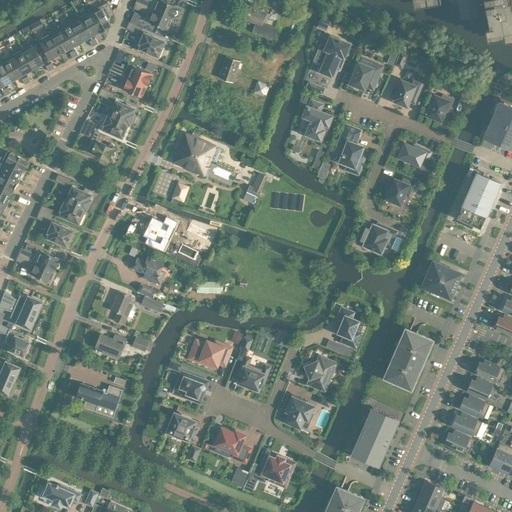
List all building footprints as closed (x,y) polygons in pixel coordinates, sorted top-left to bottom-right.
[(176,9),(177,6),(163,0),(152,0),(152,1),(152,2),(150,1),(150,0),(148,0),(137,0),(136,2),(172,17),(174,15),(175,15),(177,14),(178,12),(177,10),(176,9)] [(279,0),(276,7),(283,9),(285,3),(279,0)] [(476,0),(457,0),(461,19),(479,16),(479,12),(487,10),(486,4),(478,6),(476,0)] [(511,0),(484,0),(486,4),(487,10),(492,36),(511,32),(511,0)] [(115,14),(107,1),(91,11),(89,8),(88,9),(100,31),(111,25),(107,18),(115,14)] [(134,8),(145,12),(147,13),(147,14),(146,16),(146,17),(146,19),(148,20),(149,21),(161,26),(161,28),(162,29),(163,30),(165,30),(166,28),(167,29),(172,17),(136,2),(134,8)] [(266,12),(243,3),(238,16),(257,23),(253,32),(269,39),(273,27),(262,23),(266,12)] [(87,9),(88,12),(80,17),(90,36),(100,31),(88,9),(87,9)] [(71,22),(69,19),(68,20),(80,42),(90,36),(80,17),(71,22)] [(40,18),(30,24),(34,31),(44,25),(40,18)] [(67,21),(69,23),(60,28),(71,47),(80,42),(68,20),(67,21)] [(129,22),(126,28),(140,34),(142,27),(129,22)] [(51,33),(50,31),(48,31),(61,53),(71,47),(60,28),(51,33)] [(40,40),(50,59),(61,53),(48,31),(47,32),(49,34),(40,40)] [(145,32),(140,43),(142,43),(140,48),(156,55),(156,56),(159,57),(163,47),(162,46),(164,41),(145,32)] [(349,44),(331,36),(321,61),(324,63),(321,71),(332,75),(338,61),(342,62),(349,44)] [(43,63),(32,44),(23,49),(22,46),(21,47),(33,68),(43,63)] [(20,47),(21,50),(12,55),(23,74),(33,68),(21,47),(20,47)] [(395,65),(402,67),(408,54),(401,51),(395,65)] [(4,60),(2,57),(1,58),(13,80),(23,74),(12,55),(4,60)] [(240,61),(227,56),(219,77),(233,82),(240,61)] [(409,61),(411,62),(415,64),(418,59),(411,56),(409,61)] [(0,58),(1,61),(0,61),(0,79),(3,85),(13,80),(1,58),(0,58)] [(156,65),(148,62),(146,67),(153,71),(156,65)] [(364,89),(367,83),(367,82),(368,80),(368,79),(375,82),(382,66),(374,63),(372,68),(359,62),(350,83),(352,83),(352,84),(364,89)] [(423,68),(433,73),(436,67),(425,62),(423,68)] [(124,68),(114,63),(111,69),(147,85),(148,82),(150,82),(151,81),(152,80),(152,78),(150,77),(152,73),(134,66),(132,65),(130,65),(129,65),(128,67),(127,68),(126,69),(124,68)] [(108,75),(119,80),(119,79),(122,80),(121,81),(121,83),(120,85),(121,86),(122,87),(124,88),(135,93),(135,95),(136,97),(138,97),(140,97),(141,96),(142,96),(147,85),(111,69),(108,75)] [(437,77),(447,81),(450,73),(440,69),(437,77)] [(460,77),(454,91),(462,95),(468,81),(460,77)] [(416,100),(423,82),(414,78),(412,84),(401,80),(394,98),(396,99),(395,101),(407,106),(410,98),(416,100)] [(309,81),(306,88),(322,94),(325,88),(309,81)] [(115,94),(102,88),(99,94),(112,100),(115,94)] [(441,120),(447,104),(451,106),(454,98),(443,94),(442,98),(435,96),(434,97),(432,97),(429,103),(431,104),(427,114),(432,116),(431,118),(438,121),(439,119),(441,120)] [(128,123),(129,124),(134,113),(132,113),(134,108),(118,101),(119,100),(116,99),(111,109),(112,110),(110,114),(128,123)] [(307,108),(312,110),(308,118),(314,120),(312,124),(310,124),(306,134),(308,135),(308,134),(319,139),(320,139),(324,129),(322,128),(324,124),(328,126),(332,116),(320,111),(322,104),(311,100),(309,106),(307,106),(307,108)] [(511,105),(500,100),(485,135),(511,147),(511,105)] [(122,138),(127,128),(126,127),(128,123),(110,114),(109,113),(104,124),(106,124),(104,129),(120,136),(119,137),(122,138)] [(96,131),(99,125),(86,119),(83,125),(96,131)] [(346,124),(338,145),(345,148),(340,161),(348,164),(347,169),(358,173),(363,161),(358,159),(363,146),(355,144),(361,130),(346,124)] [(100,133),(96,131),(83,125),(80,132),(90,136),(91,136),(93,137),(92,138),(89,145),(88,147),(88,148),(89,150),(90,151),(92,152),(110,160),(111,157),(113,157),(115,156),(115,154),(115,152),(113,151),(115,148),(114,148),(114,146),(113,144),(112,143),(110,144),(109,145),(97,140),(100,133)] [(186,133),(174,162),(205,175),(211,160),(216,163),(222,149),(217,146),(186,133)] [(401,145),(398,152),(401,153),(399,156),(419,164),(416,170),(430,176),(437,159),(429,156),(431,151),(420,146),(419,149),(405,143),(403,146),(401,145)] [(319,149),(316,155),(322,157),(324,152),(319,149)] [(28,160),(8,150),(2,161),(23,171),(28,160)] [(441,155),(438,163),(443,165),(447,158),(441,155)] [(23,171),(2,161),(0,166),(0,173),(17,182),(23,171)] [(327,171),(320,168),(317,175),(324,178),(327,171)] [(456,217),(481,228),(490,207),(490,206),(500,182),(477,171),(466,196),(456,217)] [(17,182),(0,173),(0,186),(12,193),(17,182)] [(250,185),(247,191),(258,196),(267,176),(262,173),(255,188),(250,185)] [(58,174),(55,180),(69,186),(71,180),(58,174)] [(415,180),(403,174),(400,180),(395,178),(394,180),(391,179),(385,194),(387,195),(386,197),(392,200),(391,203),(397,205),(398,203),(400,204),(405,194),(408,195),(415,180)] [(172,197),(183,201),(189,186),(178,182),(172,197)] [(85,209),(86,210),(87,209),(86,209),(90,200),(91,199),(89,198),(91,194),(75,187),(75,186),(72,185),(68,195),(69,196),(67,200),(67,201),(85,208),(85,209)] [(12,193),(0,186),(0,200),(6,204),(12,193)] [(62,210),(61,215),(77,222),(76,223),(79,224),(84,214),(83,213),(85,209),(85,208),(67,201),(67,200),(65,199),(65,200),(61,209),(61,210),(62,210)] [(55,211),(42,205),(39,211),(52,217),(55,211)] [(36,218),(50,223),(52,217),(39,211),(36,218)] [(146,228),(143,234),(148,236),(145,242),(165,251),(179,221),(166,215),(164,221),(152,215),(149,222),(148,221),(148,222),(149,223),(148,224),(147,227),(146,226),(145,227),(146,228)] [(50,233),(48,237),(64,244),(64,245),(67,246),(71,236),(70,235),(73,230),(53,222),(48,232),(50,233)] [(389,248),(397,231),(387,227),(386,229),(373,224),(372,226),(364,222),(359,235),(367,238),(364,245),(371,248),(373,250),(374,249),(381,252),(384,245),(389,248)] [(190,223),(187,230),(196,234),(199,227),(190,223)] [(32,253),(21,248),(19,254),(55,270),(56,267),(58,267),(59,266),(60,264),(60,263),(58,261),(60,258),(41,250),(41,251),(40,250),(38,250),(37,250),(35,252),(35,253),(34,254),(32,253)] [(28,268),(28,270),(29,271),(30,272),(32,273),(43,278),(43,280),(44,282),(46,282),(47,282),(49,280),(50,281),(55,270),(19,254),(16,260),(27,265),(27,264),(29,265),(29,266),(28,268)] [(164,277),(159,275),(165,262),(148,255),(146,261),(138,257),(134,266),(146,271),(143,277),(161,284),(164,277)] [(384,260),(387,269),(393,267),(390,259),(384,260)] [(461,273),(433,261),(423,286),(450,297),(461,273)] [(197,281),(197,291),(221,292),(221,282),(197,281)] [(156,290),(141,283),(137,291),(153,297),(156,290)] [(42,301),(29,295),(28,297),(21,295),(18,300),(5,291),(1,300),(36,315),(42,301)] [(133,304),(135,298),(132,297),(132,296),(119,291),(111,309),(118,312),(114,320),(125,324),(133,304)] [(164,302),(157,299),(156,301),(145,296),(142,303),(160,311),(164,302)] [(503,309),(511,313),(511,297),(511,301),(507,299),(503,309)] [(17,322),(30,328),(36,315),(1,300),(0,303),(0,308),(14,311),(11,316),(18,321),(17,322)] [(345,335),(342,341),(355,347),(361,333),(354,330),(358,321),(351,318),(353,312),(342,308),(338,319),(343,321),(338,332),(345,335)] [(495,327),(511,334),(511,317),(505,315),(503,318),(499,316),(495,327)] [(19,332),(0,323),(0,332),(8,334),(5,341),(11,346),(9,349),(23,355),(29,341),(18,336),(19,332)] [(421,368),(425,359),(429,361),(429,360),(423,358),(432,339),(406,328),(401,341),(399,340),(389,362),(391,363),(386,375),(411,386),(419,368),(425,370),(425,369),(421,368)] [(232,340),(240,343),(244,334),(235,331),(232,340)] [(101,333),(96,347),(107,351),(106,353),(118,358),(119,358),(127,338),(121,336),(115,334),(113,338),(101,333)] [(149,352),(153,343),(136,336),(132,346),(149,352)] [(245,337),(241,347),(247,350),(251,339),(245,337)] [(190,357),(211,365),(212,363),(217,364),(218,361),(225,364),(231,347),(216,341),(215,344),(208,341),(206,344),(196,340),(190,357)] [(263,368),(249,363),(251,357),(245,355),(238,373),(241,374),(238,382),(245,384),(245,385),(251,388),(251,386),(258,389),(261,383),(263,384),(269,370),(263,368)] [(305,366),(310,378),(311,378),(309,383),(308,383),(308,384),(325,391),(336,363),(320,356),(318,360),(305,366)] [(475,372),(499,382),(505,369),(485,360),(484,363),(480,362),(475,372)] [(0,374),(14,380),(20,367),(6,361),(5,363),(0,361),(0,374)] [(181,365),(172,361),(169,367),(179,371),(181,365)] [(182,395),(185,396),(185,398),(191,400),(191,399),(199,402),(203,394),(200,393),(202,389),(203,389),(204,389),(204,388),(205,388),(205,387),(205,386),(205,385),(204,384),(205,380),(182,372),(176,388),(184,391),(182,395)] [(0,390),(8,394),(14,380),(0,374),(0,390)] [(114,382),(124,385),(126,379),(116,376),(114,382)] [(468,389),(486,398),(492,384),(477,377),(476,381),(472,379),(468,389)] [(96,411),(99,402),(117,408),(123,389),(108,384),(105,392),(81,384),(77,396),(84,399),(82,407),(96,411)] [(320,395),(317,402),(329,407),(332,400),(320,395)] [(460,407),(484,417),(490,404),(470,395),(468,398),(465,397),(460,407)] [(162,399),(157,397),(154,404),(159,406),(162,399)] [(304,417),(310,420),(313,413),(310,412),(313,406),(293,397),(291,400),(290,400),(287,406),(289,407),(287,410),(291,412),(287,421),(300,426),(304,417)] [(398,418),(373,407),(353,452),(378,463),(398,418)] [(182,414),(182,416),(175,413),(173,419),(168,417),(164,428),(168,429),(168,431),(172,433),(188,439),(189,437),(193,439),(197,428),(193,427),(195,421),(189,418),(189,417),(182,414)] [(482,421),(462,413),(461,416),(457,414),(452,425),(476,435),(482,421)] [(244,435),(236,431),(236,432),(223,427),(223,428),(222,428),(215,443),(233,451),(231,455),(245,461),(251,448),(240,444),(244,435)] [(445,442),(469,453),(475,439),(454,430),(453,434),(449,432),(445,442)] [(500,441),(490,463),(500,468),(510,446),(500,441)] [(188,458),(195,460),(200,448),(193,446),(188,458)] [(511,446),(510,446),(500,468),(509,472),(511,465),(511,446)] [(278,455),(268,451),(264,459),(263,460),(264,460),(262,465),(261,465),(261,466),(258,475),(268,479),(269,480),(270,476),(275,478),(274,482),(275,482),(285,486),(288,477),(289,478),(289,477),(288,476),(290,471),(291,472),(292,471),(291,471),(295,462),(284,458),(285,458),(284,457),(283,458),(279,456),(279,455),(278,455)] [(444,487),(427,480),(423,490),(439,497),(444,487)] [(81,493),(61,485),(60,487),(58,486),(59,484),(57,484),(56,485),(49,482),(44,494),(55,499),(53,503),(60,507),(62,502),(69,505),(72,498),(78,501),(81,493)] [(356,511),(363,497),(338,486),(332,498),(330,497),(323,511),(356,511)] [(109,491),(101,488),(98,495),(106,498),(109,491)] [(91,490),(86,502),(92,505),(98,492),(91,490)] [(423,490),(419,499),(441,509),(445,500),(439,497),(423,490)] [(462,501),(468,504),(471,498),(465,495),(462,501)] [(419,499),(415,509),(422,511),(439,511),(441,509),(419,499)] [(468,511),(480,511),(483,506),(473,502),(468,511)] [(94,503),(90,511),(118,511),(107,507),(107,508),(101,506),(94,503)]
